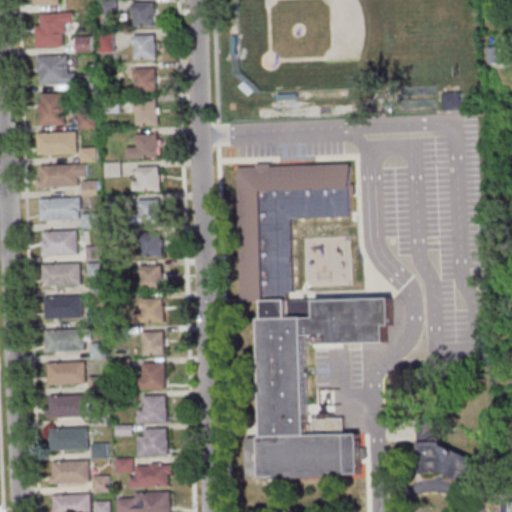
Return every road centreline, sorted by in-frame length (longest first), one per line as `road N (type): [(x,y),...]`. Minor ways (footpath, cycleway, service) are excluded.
road 1 (residential): [(210,511),(193,0)]
road 2 (residential): [(18,511),(0,45)]
